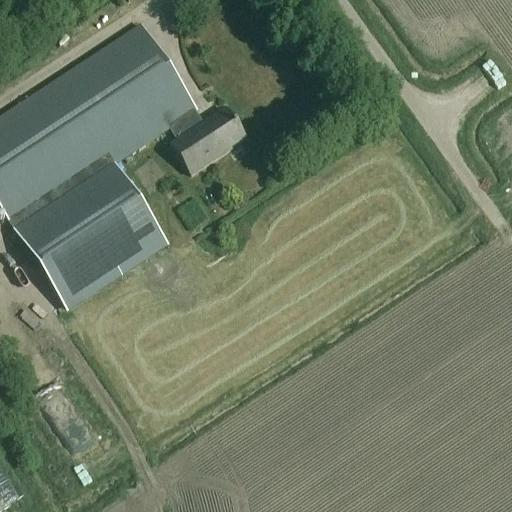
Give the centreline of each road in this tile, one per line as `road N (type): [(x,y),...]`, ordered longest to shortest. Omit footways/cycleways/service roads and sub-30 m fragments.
road 1 (track): [(0,247),(69,326),(136,429),(158,511)]
road 2 (unclassified): [(488,212),(336,0)]
